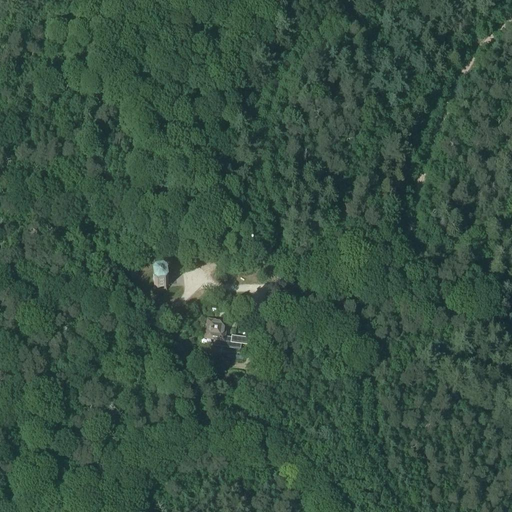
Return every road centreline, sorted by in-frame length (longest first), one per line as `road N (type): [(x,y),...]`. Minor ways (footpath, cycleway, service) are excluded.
road 1 (track): [(511,17),(470,53),(458,76),(405,237),(384,258),(331,278)]
road 2 (track): [(92,0),(107,69),(182,175),(195,281)]
road 3 (unknown): [(337,0),(336,27),(287,67),(266,109),(263,271)]
road 4 (track): [(331,278),(251,289),(195,281)]
